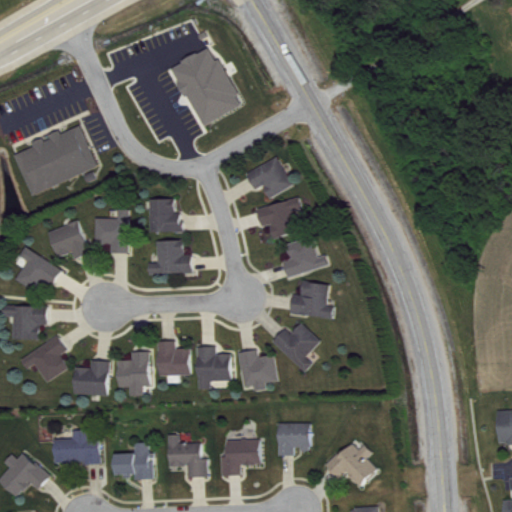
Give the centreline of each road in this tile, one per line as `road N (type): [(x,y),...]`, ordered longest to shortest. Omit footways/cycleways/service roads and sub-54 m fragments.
road 1 (residential): [(254,0),(410,291),(435,411),(441,511)]
road 2 (residential): [(314,106),(204,167),(150,160),(122,133),(62,12)]
road 3 (residential): [(204,167),(227,220),(240,295)]
road 4 (residential): [(240,295),(110,300)]
